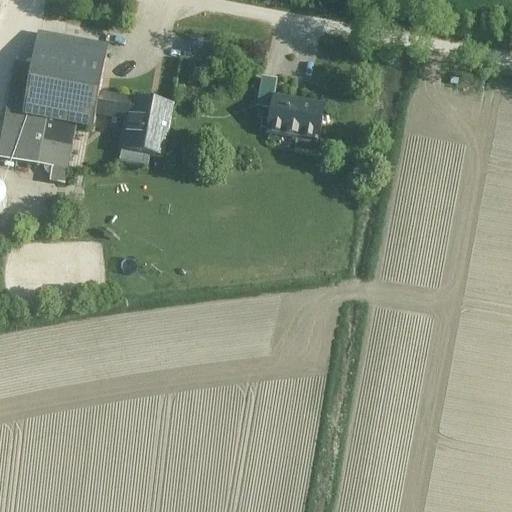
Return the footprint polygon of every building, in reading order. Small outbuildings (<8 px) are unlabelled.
[(113,49),(39,37),(30,85),(25,120),(76,129),(99,131),(102,118),(105,94),(113,49)] [(30,85),(7,82),(0,128),(0,160),(69,171),(76,129),(25,120),(30,85)] [(170,162),(178,105),(105,94),(102,118),(127,122),(122,156),(170,162)] [(326,142),(331,105),(277,97),(272,135),(326,142)] [(298,141),(298,151),(315,151),(316,141),(298,141)]
